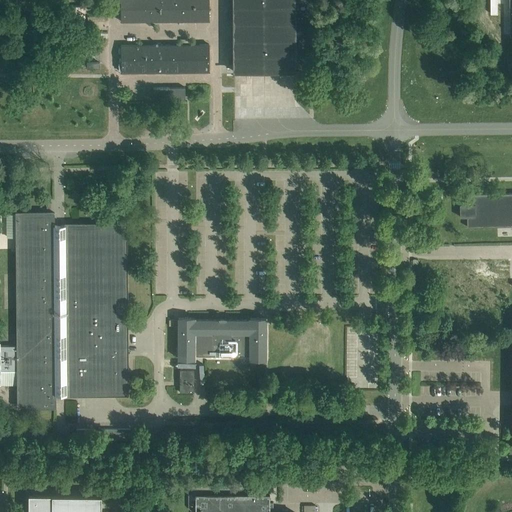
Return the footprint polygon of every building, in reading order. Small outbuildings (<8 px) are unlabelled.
[(120,0),(121,3),(121,21),(209,20),(209,0),(120,0)] [(233,71),(303,70),(310,70),(309,0),(232,0),(233,9),(228,10),(228,17),(233,17),(233,71)] [(71,6),(71,21),(85,21),(85,6),(71,6)] [(121,45),(121,52),(121,72),(209,71),(209,44),(121,45)] [(153,99),(185,99),(185,87),(153,87),(153,99)] [(511,225),(511,192),(466,194),(467,204),(460,204),(460,216),(467,216),(467,226),(511,225)] [(56,394),(127,393),(126,333),(125,224),(55,224),(54,212),(17,213),(17,214),(8,214),(8,237),(17,237),(18,345),(0,345),(0,369),(18,370),(19,406),(56,406),(56,394)] [(250,358),(266,359),(266,318),(250,318),(250,320),(225,319),(225,317),(219,317),(219,319),(194,319),(194,317),(178,317),(178,358),(194,358),(194,355),(205,356),(250,356),(250,358)] [(194,369),(180,369),(180,392),(194,392),(194,369)] [(131,439),(130,428),(101,428),(101,438),(101,440),(131,439)] [(76,429),(76,441),(88,441),(88,429),(76,429)] [(269,511),(270,495),(262,495),(262,492),(258,492),(258,495),(195,494),(195,511),(269,511)] [(101,511),(101,495),(29,494),(29,510),(30,510),(30,511),(101,511)]
